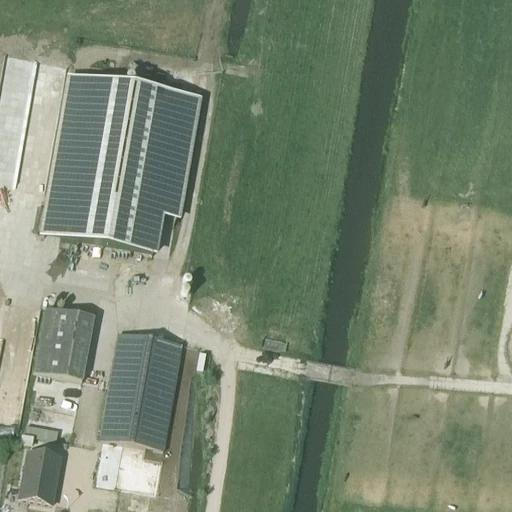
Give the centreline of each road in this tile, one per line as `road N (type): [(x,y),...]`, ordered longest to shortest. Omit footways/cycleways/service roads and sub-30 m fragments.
road 1 (track): [(97,313),(172,327),(225,354),(354,380),(511,391)]
road 2 (track): [(210,511),(225,354)]
road 3 (track): [(86,391),(104,261)]
